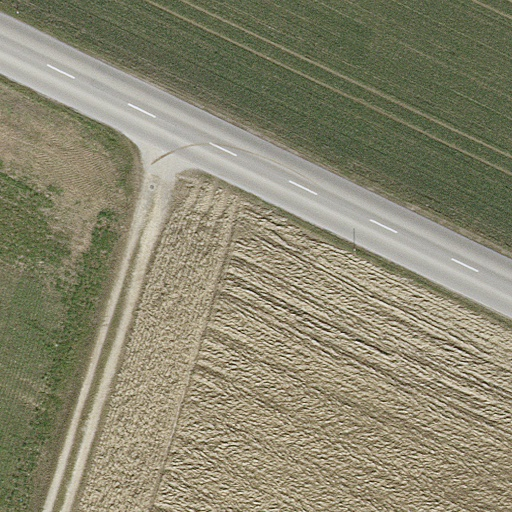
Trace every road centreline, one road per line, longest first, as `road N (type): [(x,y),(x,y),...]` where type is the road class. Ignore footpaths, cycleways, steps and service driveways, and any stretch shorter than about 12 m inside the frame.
road 1 (tertiary): [(511,277),(0,37)]
road 2 (track): [(179,118),(52,511)]
